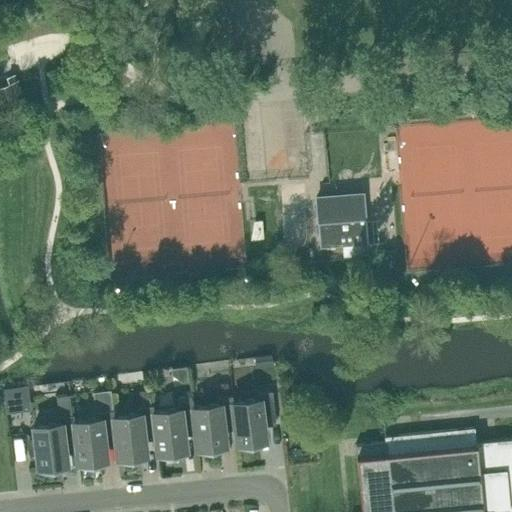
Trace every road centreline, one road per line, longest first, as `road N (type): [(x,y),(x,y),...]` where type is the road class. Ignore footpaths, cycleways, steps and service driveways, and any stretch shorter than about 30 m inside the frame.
road 1 (residential): [(141,82),(176,97),(511,68)]
road 2 (residential): [(276,511),(273,483),(0,511)]
